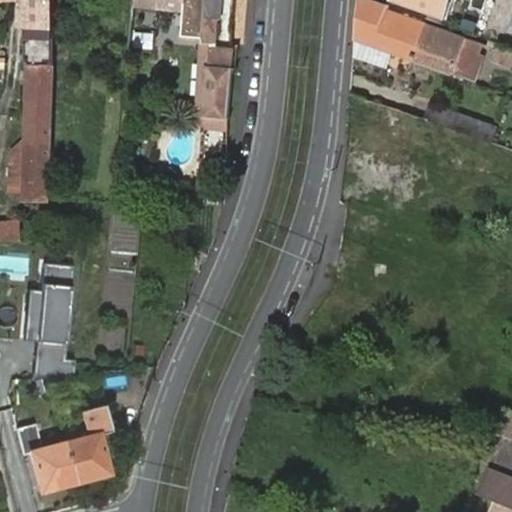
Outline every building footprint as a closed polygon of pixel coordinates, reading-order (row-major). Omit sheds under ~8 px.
[(55,0),(20,0),(21,29),(56,29),(55,0)] [(177,0),(186,1),(183,32),(204,34),(205,14),(206,0),(177,0)] [(221,16),(221,0),(206,0),(205,14),(218,16),(221,16)] [(389,3),(381,0),(358,0),(355,38),(394,52),(413,59),(426,23),(395,12),(387,9),(389,3)] [(511,0),(397,0),(431,12),(435,0),(483,0),(511,10),(511,0)] [(218,16),(205,14),(204,34),(203,46),(215,47),(218,16)] [(426,23),(413,59),(465,77),(478,41),(426,23)] [(136,31),(135,45),(158,47),(159,33),(136,31)] [(394,52),(355,38),(354,54),(389,67),(394,52)] [(474,80),(479,82),(488,55),(482,54),(487,43),(478,41),(465,77),(474,80)] [(511,67),(511,46),(499,42),(493,61),(511,67)] [(215,47),(203,46),(199,132),(228,133),(228,121),(230,121),(230,119),(229,119),(232,73),(236,73),(239,50),(215,48),(215,47)] [(24,194),(24,202),(48,203),(54,67),(29,66),(26,153),(12,153),(10,194),(24,194)] [(431,102),(426,118),(431,120),(492,142),(497,125),(431,102)] [(410,152),(415,112),(385,108),(379,148),(410,152)] [(355,183),(433,194),(437,166),(359,154),(355,183)] [(166,167),(136,165),(135,179),(171,181),(171,176),(166,172),(166,167)] [(449,195),(443,215),(455,219),(461,199),(449,195)] [(137,262),(140,213),(112,212),(110,260),(137,262)] [(25,218),(0,220),(0,242),(27,240),(25,218)] [(480,319),(487,275),(427,266),(430,243),(371,234),(369,253),(331,247),(320,326),(364,333),(368,303),(480,319)] [(71,268),(44,265),(42,290),(29,289),(25,340),(35,340),(32,378),(70,381),(76,380),(78,357),(64,356),(71,268)] [(100,397),(95,375),(76,380),(70,381),(81,415),(105,408),(100,397)] [(511,404),(508,404),(505,418),(502,431),(511,433),(511,404)] [(64,447),(75,487),(108,478),(98,439),(110,436),(105,408),(81,415),(88,441),(64,447)] [(40,496),(75,487),(64,447),(41,453),(33,427),(15,431),(22,458),(31,455),(40,496)] [(511,504),(511,476),(491,468),(481,492),(511,504)]
